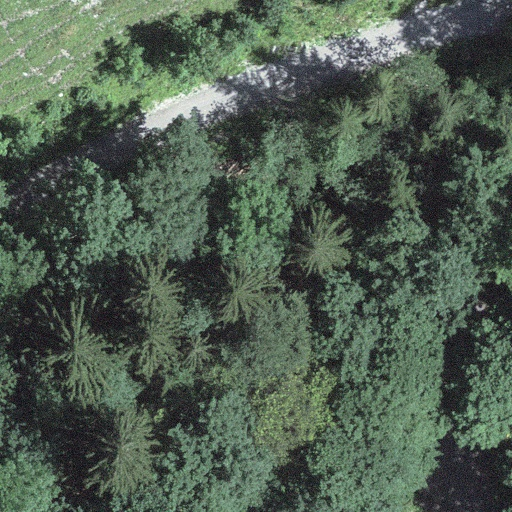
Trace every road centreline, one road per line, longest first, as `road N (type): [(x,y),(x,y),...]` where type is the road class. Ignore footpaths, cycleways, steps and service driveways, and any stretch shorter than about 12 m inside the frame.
road 1 (track): [(511,2),(382,43),(150,134),(0,217)]
road 2 (track): [(488,511),(458,438),(458,393),(474,308),(511,220)]
